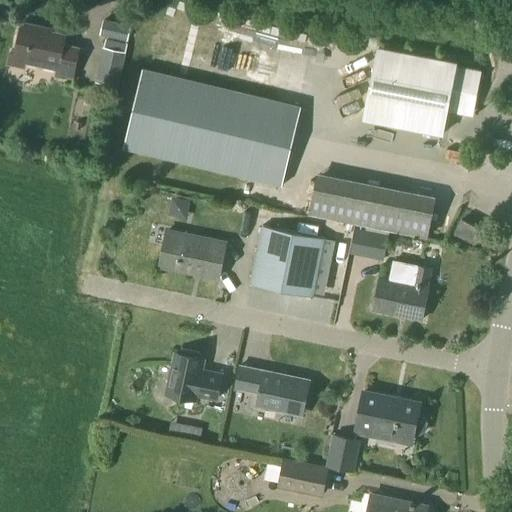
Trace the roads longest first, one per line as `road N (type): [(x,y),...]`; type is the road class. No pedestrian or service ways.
road 1 (residential): [(496,374),(93,288)]
road 2 (residential): [(495,511),(496,374)]
